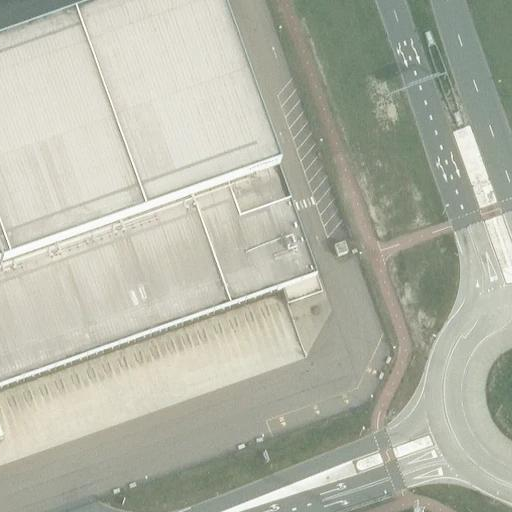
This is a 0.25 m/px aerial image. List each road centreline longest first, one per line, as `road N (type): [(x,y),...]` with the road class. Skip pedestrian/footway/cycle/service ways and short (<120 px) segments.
road 1 (tertiary): [(390,0),(467,227)]
road 2 (tertiary): [(511,190),(447,0)]
road 3 (tertiary): [(498,298),(453,375),(457,424),(474,453)]
road 4 (unclassified): [(314,481),(369,491),(465,472)]
road 5 (unclassified): [(314,481),(365,479),(448,450)]
road 6 (unclassified): [(435,421),(352,453),(314,481)]
